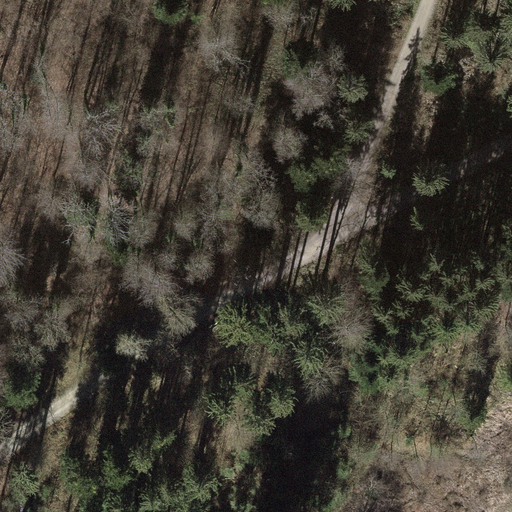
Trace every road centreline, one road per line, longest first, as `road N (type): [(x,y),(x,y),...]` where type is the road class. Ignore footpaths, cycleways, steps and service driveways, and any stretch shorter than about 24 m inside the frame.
road 1 (track): [(511,145),(76,388),(0,446)]
road 2 (track): [(423,0),(329,247)]
